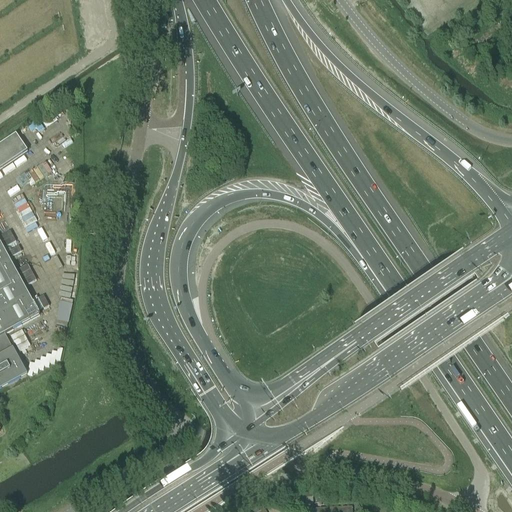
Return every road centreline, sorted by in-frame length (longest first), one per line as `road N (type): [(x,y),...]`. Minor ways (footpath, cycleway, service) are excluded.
road 1 (tertiary): [(202,340),(205,272),(223,242),(269,223),(305,231),(345,264),(475,459),(479,479),(468,511)]
road 2 (motorway): [(511,401),(317,107),(259,0)]
road 3 (motorway): [(202,340),(184,309),(177,267),(187,230),(221,200),(282,196),(375,261)]
road 4 (secondary): [(185,135),(154,256),(152,297),(231,440)]
road 5 (motorway): [(511,228),(457,165),(332,59),(285,0)]
road 6 (tertiary): [(185,426),(137,369),(119,316),(118,268),(140,127)]
road 7 (trunk): [(511,228),(257,422)]
road 8 (motorway): [(204,0),(375,261)]
road 9 (tertiary): [(468,511),(407,482),(236,448),(185,426)]
road 10 (secondary): [(256,450),(489,298)]
road 11 (motorway): [(375,261),(511,458)]
road 12 (tertiary): [(511,140),(484,134),(443,106),(340,0)]
road 13 (tertiary): [(70,511),(159,454),(185,426)]
road 14 (motorway): [(177,0),(189,61),(185,135)]
road 15 (secondary): [(231,440),(121,511)]
road 16 (tertiary): [(140,127),(149,48),(144,0)]
